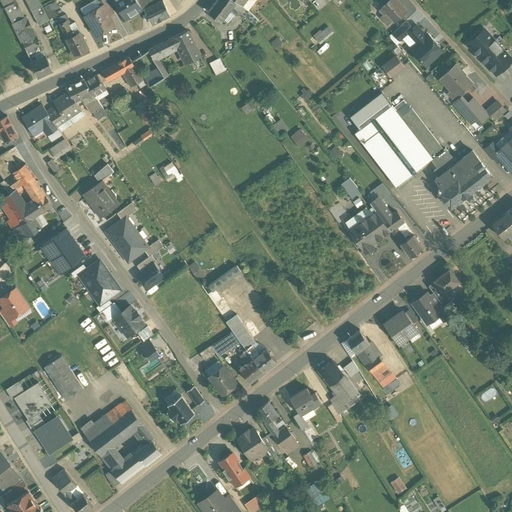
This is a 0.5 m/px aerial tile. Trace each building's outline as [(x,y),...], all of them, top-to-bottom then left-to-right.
[(15,3),(13,0),(0,0),(0,2),(4,10),(15,3)] [(41,8),(37,0),(23,0),(38,28),(49,23),(42,11),(41,8)] [(113,14),(105,0),(97,5),(100,10),(103,8),(108,18),(113,14)] [(134,0),(115,0),(114,1),(126,21),(142,11),(137,4),(134,0)] [(219,0),(209,14),(215,19),(213,21),(218,24),(219,22),(222,24),(223,22),(233,10),(237,4),(231,0),(219,0)] [(255,0),(247,0),(242,7),(247,13),(256,1),(255,0)] [(405,13),(393,0),(379,13),(384,19),(387,16),(393,24),(405,13)] [(15,3),(4,10),(12,26),(24,20),(15,3)] [(56,3),(45,8),(50,20),(57,18),(55,11),(59,9),(56,3)] [(170,18),(163,3),(155,7),(162,22),(170,18)] [(247,13),(237,4),(233,10),(242,17),(255,27),(258,23),(247,13)] [(155,7),(142,12),(143,13),(144,12),(151,27),(162,22),(155,7)] [(100,10),(84,19),(89,27),(91,27),(94,33),(94,35),(95,37),(97,38),(100,36),(101,34),(104,32),(104,31),(107,29),(107,30),(108,30),(112,28),(113,26),(108,18),(103,8),(100,10)] [(242,17),(233,10),(223,22),(228,27),(235,18),(242,17)] [(65,17),(56,22),(59,28),(66,24),(66,25),(68,23),(65,17)] [(317,17),(309,24),(312,27),(320,21),(317,17)] [(31,29),(26,19),(24,20),(12,26),(18,39),(19,39),(22,45),(35,39),(31,29)] [(405,23),(393,35),(400,43),(403,41),(408,36),(407,35),(412,31),(405,23)] [(66,24),(59,28),(66,42),(73,39),(66,25),(66,24)] [(412,31),(407,35),(408,36),(403,41),(416,56),(415,56),(421,62),(422,61),(426,67),(442,52),(427,36),(425,38),(416,27),(412,31)] [(328,29),(324,32),(329,39),(333,36),(333,35),(328,29)] [(469,45),(497,76),(511,61),(484,31),(469,45)] [(187,33),(168,43),(173,53),(178,50),(187,67),(201,59),(187,33)] [(322,34),(315,40),(320,46),(328,40),(322,34)] [(66,42),(65,43),(73,58),(88,51),(80,35),(73,39),(66,42)] [(35,39),(22,45),(26,54),(32,51),(40,47),(36,39),(35,39)] [(279,41),(273,46),(277,51),(283,46),(279,41)] [(168,43),(161,46),(166,57),(174,54),(173,53),(168,43)] [(156,49),(149,53),(155,63),(166,57),(161,46),(156,49)] [(40,47),(32,51),(33,56),(36,62),(45,58),(40,47)] [(32,51),(26,54),(31,64),(36,62),(33,56),(32,51)] [(155,63),(149,53),(133,63),(150,90),(165,79),(155,63)] [(36,62),(31,64),(38,79),(52,73),(45,58),(36,62)] [(404,69),(396,58),(382,68),(391,79),(404,69)] [(143,82),(128,59),(115,67),(121,76),(123,75),(131,88),(143,82)] [(225,72),(219,61),(210,66),(216,77),(225,72)] [(456,66),(440,80),(458,100),(466,92),(472,86),(461,74),(462,73),(456,66)] [(115,67),(102,74),(108,84),(121,76),(115,67)] [(97,77),(85,83),(93,95),(94,97),(104,91),(97,77)] [(84,81),(72,87),(79,102),(93,95),(85,83),(84,81)] [(72,87),(67,89),(70,95),(76,104),(79,102),(72,87)] [(126,92),(112,101),(116,109),(124,104),(131,100),(126,92)] [(360,131),(391,107),(381,94),(350,118),(360,131)] [(70,95),(55,105),(57,108),(66,121),(81,111),(76,104),(70,95)] [(474,100),(468,105),(462,99),(460,101),(458,100),(453,104),(455,105),(471,124),(476,120),(478,124),(487,116),(474,100)] [(131,100),(124,104),(129,110),(135,106),(131,100)] [(506,113),(497,103),(487,111),(496,121),(506,113)] [(124,104),(116,109),(120,115),(129,110),(124,104)] [(252,112),(247,105),(241,111),(246,117),(252,112)] [(47,115),(42,107),(22,121),(33,138),(43,131),(47,138),(58,131),(56,128),(47,115)] [(147,116),(141,107),(135,110),(141,120),(147,116)] [(432,160),(391,107),(360,131),(355,135),(396,188),(412,175),(416,176),(416,172),(432,160)] [(57,108),(47,115),(56,128),(66,121),(57,108)] [(443,151),(412,110),(401,118),(433,159),(431,161),(438,169),(434,172),(439,178),(457,164),(445,150),(443,151)] [(16,136),(7,119),(0,121),(0,135),(6,147),(18,140),(16,136)] [(282,134),(289,128),(283,120),(276,126),(282,134)] [(307,141),(300,131),(290,139),(299,148),(307,141)] [(65,142),(50,152),(56,161),(71,151),(65,142)] [(492,144),(484,150),(496,164),(501,160),(496,154),(498,152),(492,144)] [(511,172),(511,148),(507,144),(498,152),(496,154),(501,160),(511,173),(511,172)] [(491,177),(473,152),(466,158),(475,170),(484,182),(491,177)] [(7,154),(0,158),(0,167),(12,160),(7,154)] [(439,178),(435,181),(443,191),(459,179),(461,182),(475,170),(466,158),(457,164),(439,178)] [(12,160),(0,167),(0,169),(2,173),(0,174),(0,175),(4,182),(7,181),(14,176),(13,173),(19,170),(12,160)] [(19,170),(13,173),(14,176),(7,181),(14,192),(15,191),(23,185),(33,178),(25,166),(19,170)] [(113,175),(107,166),(97,175),(102,182),(113,175)] [(165,182),(178,173),(175,169),(167,175),(163,171),(160,173),(165,182)] [(443,191),(439,194),(450,209),(484,182),(475,170),(461,182),(459,179),(443,191)] [(33,178),(23,185),(27,191),(37,184),(33,178)] [(360,193),(349,179),(341,186),(352,199),(360,193)] [(14,192),(7,181),(4,182),(4,183),(6,188),(3,190),(8,196),(14,192)] [(119,207),(102,183),(83,196),(101,220),(119,207)] [(37,184),(27,191),(35,203),(45,197),(37,184)] [(27,209),(15,191),(8,196),(4,199),(7,204),(2,207),(12,223),(9,225),(13,232),(33,219),(27,209)] [(35,203),(27,209),(33,219),(52,207),(45,197),(35,203)] [(392,218),(378,199),(370,205),(376,213),(384,223),(385,223),(392,218)] [(131,205),(117,215),(122,222),(126,219),(136,212),(131,205)] [(384,223),(376,213),(371,217),(385,236),(390,232),(384,223)] [(392,218),(385,223),(391,232),(404,223),(397,214),(392,218)] [(511,223),(505,215),(493,225),(504,239),(511,232),(511,223)] [(385,236),(371,217),(350,232),(366,254),(373,249),(371,246),(385,236)] [(33,219),(13,232),(21,244),(41,231),(33,219)] [(105,234),(116,249),(137,234),(126,219),(122,222),(105,234)] [(404,223),(391,232),(400,245),(413,235),(404,223)] [(67,230),(42,248),(51,261),(76,244),(67,230)] [(149,250),(137,234),(116,249),(128,265),(144,253),(149,250)] [(413,235),(400,245),(410,259),(423,250),(413,235)] [(149,250),(144,253),(149,259),(151,257),(163,248),(158,242),(149,250)] [(76,244),(51,261),(61,275),(86,258),(76,244)] [(6,265),(12,272),(20,264),(15,257),(6,265)] [(155,263),(151,257),(149,259),(137,267),(141,273),(153,265),(155,263)] [(79,277),(89,292),(109,277),(99,263),(87,271),(79,277)] [(141,273),(137,276),(148,291),(163,280),(153,265),(141,273)] [(194,265),(188,269),(194,277),(200,273),(194,265)] [(79,277),(87,271),(83,266),(71,275),(74,280),(79,277)] [(236,268),(208,288),(212,294),(240,274),(236,268)] [(450,268),(444,273),(445,274),(435,281),(435,282),(444,294),(445,293),(459,282),(453,274),(454,273),(450,268)] [(204,278),(200,273),(194,277),(198,282),(204,278)] [(120,292),(109,277),(89,292),(100,307),(108,301),(120,292)] [(444,294),(435,282),(428,287),(440,303),(443,307),(451,302),(448,298),(445,293),(444,294)] [(27,310),(15,291),(0,301),(0,303),(5,310),(10,318),(13,316),(15,319),(27,310)] [(435,306),(427,294),(413,304),(428,325),(439,317),(437,315),(440,313),(435,306)] [(230,320),(216,300),(212,303),(226,322),(230,320)] [(96,309),(100,315),(112,306),(108,301),(100,307),(96,309)] [(443,307),(440,303),(435,306),(440,313),(437,315),(439,317),(443,323),(450,317),(443,307)] [(121,314),(114,304),(112,306),(100,315),(107,325),(113,320),(121,314)] [(121,314),(113,320),(126,339),(144,326),(139,320),(141,319),(137,313),(135,314),(130,308),(121,314)] [(10,318),(5,310),(0,313),(0,315),(9,329),(18,323),(15,319),(13,316),(10,318)] [(417,321),(410,311),(405,314),(413,325),(417,321)] [(405,314),(400,317),(399,316),(397,316),(390,321),(389,323),(390,324),(386,327),(399,346),(418,332),(413,325),(405,314)] [(226,322),(226,323),(233,332),(243,325),(236,316),(230,320),(226,322)] [(266,350),(259,356),(251,346),(255,344),(243,325),(233,332),(234,334),(240,343),(247,352),(263,373),(276,363),(266,350)] [(360,332),(347,341),(357,354),(369,345),(360,332)] [(234,334),(211,348),(216,355),(219,358),(237,346),(240,343),(234,334)] [(157,352),(150,342),(140,349),(147,359),(157,352)] [(247,352),(240,343),(237,346),(243,355),(247,352)] [(369,345),(357,354),(366,367),(379,358),(379,359),(381,358),(371,343),(369,345)] [(211,347),(199,355),(205,363),(216,355),(211,348),(211,347)] [(488,348),(478,355),(483,363),(493,355),(488,348)] [(263,373),(247,352),(243,355),(241,356),(248,365),(240,371),(243,374),(241,376),(243,380),(246,378),(249,383),(263,373)] [(83,391),(61,357),(44,368),(66,402),(83,391)] [(379,358),(366,367),(371,374),(384,365),(379,359),(379,358)] [(342,377),(331,362),(318,372),(329,387),(330,386),(342,377)] [(352,362),(343,369),(350,379),(359,372),(352,362)] [(384,365),(371,374),(379,384),(391,375),(384,365)] [(223,368),(209,379),(222,397),(236,386),(223,368)] [(391,375),(379,384),(383,390),(395,381),(391,375)] [(350,388),(342,377),(330,386),(337,395),(338,397),(350,388)] [(12,401),(24,394),(18,384),(6,391),(12,401)] [(24,394),(14,400),(28,422),(38,415),(52,407),(38,385),(24,394)] [(204,402),(194,387),(187,392),(197,406),(204,402)] [(350,388),(338,397),(337,395),(334,397),(345,411),(347,409),(344,404),(356,394),(350,388)] [(306,390),(290,400),(299,414),(300,416),(301,415),(320,403),(315,394),(310,397),(306,390)] [(194,415),(181,396),(168,405),(171,410),(167,413),(173,421),(177,418),(181,424),(194,415)] [(345,411),(334,397),(330,401),(332,405),(339,415),(345,411)] [(114,424),(132,410),(125,402),(107,416),(114,424)] [(267,403),(256,411),(266,423),(267,424),(270,422),(277,416),(267,403)] [(339,415),(332,405),(327,409),(333,419),(339,415)] [(154,439),(132,410),(114,424),(125,438),(136,429),(147,444),(151,441),(152,441),(154,439)] [(301,415),(300,416),(299,414),(293,417),(302,431),(308,427),(301,415)] [(42,421),(38,415),(26,423),(30,429),(42,421)] [(45,426),(35,433),(50,455),(71,442),(72,441),(71,439),(58,419),(45,426)] [(42,421),(30,429),(33,434),(35,433),(45,426),(42,421)] [(278,433),(270,422),(267,424),(266,423),(264,425),(273,437),(278,433)] [(90,442),(90,443),(101,457),(109,450),(125,438),(114,424),(101,434),(90,442)] [(95,426),(84,434),(90,442),(101,434),(95,426)] [(295,441),(286,428),(278,433),(273,437),(286,455),(298,447),(294,441),(295,441)] [(253,430),(249,433),(248,431),(241,436),(242,438),(238,441),(251,460),(265,450),(266,449),(260,441),(253,430)] [(78,434),(71,439),(72,441),(71,442),(74,446),(83,440),(78,434)] [(277,452),(267,437),(260,441),(266,449),(265,450),(269,457),(277,452)] [(147,444),(136,452),(145,463),(146,465),(162,453),(152,441),(151,441),(147,444)] [(109,450),(101,457),(112,471),(120,465),(109,450)] [(136,452),(129,458),(138,469),(145,463),(136,452)] [(317,467),(309,453),(302,457),(311,471),(317,467)] [(232,454),(220,462),(225,470),(223,471),(229,479),(231,478),(236,485),(247,478),(242,470),(232,454)] [(8,467),(1,457),(0,457),(0,485),(2,489),(18,477),(9,466),(8,467)] [(112,471),(111,472),(120,483),(138,469),(129,458),(120,465),(112,471)] [(247,466),(242,470),(247,478),(248,479),(254,476),(247,466)] [(64,470),(52,480),(58,487),(70,478),(64,470)] [(254,476),(248,479),(252,484),(257,481),(254,476)] [(2,489),(1,490),(5,495),(21,482),(18,477),(2,489)] [(70,478),(58,487),(64,495),(70,491),(76,486),(70,478)] [(21,482),(5,495),(10,503),(28,492),(21,482)] [(315,488),(306,493),(310,499),(319,493),(315,488)] [(411,496),(404,488),(398,494),(404,502),(411,496)] [(76,499),(70,491),(64,495),(71,503),(76,499)] [(224,502),(216,491),(215,492),(216,494),(211,498),(210,496),(200,503),(206,511),(227,511),(229,511),(230,510),(224,502)] [(39,509),(28,492),(10,503),(7,505),(11,511),(41,511),(40,509),(39,509)] [(270,501),(265,492),(259,496),(265,504),(270,501)] [(76,499),(71,503),(77,511),(85,511),(93,507),(83,494),(76,499)] [(259,496),(245,506),(248,511),(253,511),(265,504),(259,496)] [(240,511),(230,497),(224,502),(230,510),(229,511),(240,511)]
